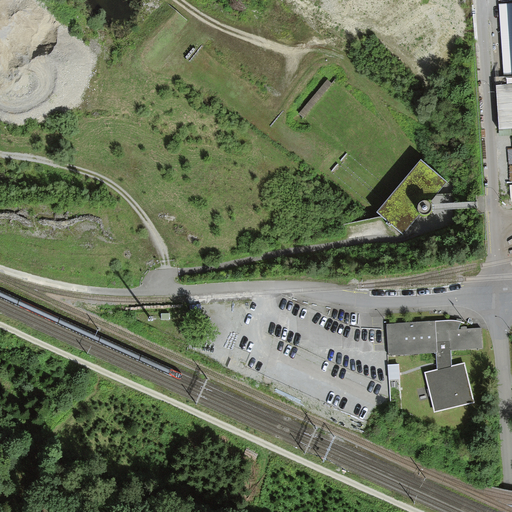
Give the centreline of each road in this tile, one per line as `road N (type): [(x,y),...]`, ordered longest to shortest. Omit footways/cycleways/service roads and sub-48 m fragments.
road 1 (track): [(0,326),(417,511)]
road 2 (residential): [(502,296),(481,0)]
road 3 (track): [(169,276),(150,229),(117,186),(26,155),(0,156)]
road 4 (unclassified): [(511,509),(502,296)]
road 5 (residential): [(306,289),(394,301),(502,296)]
road 6 (track): [(0,268),(37,282),(172,291)]
